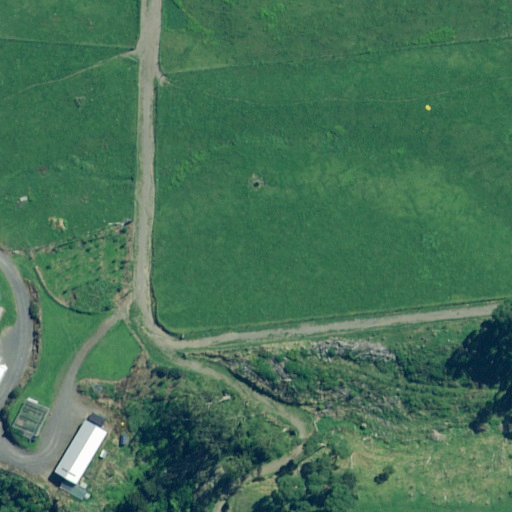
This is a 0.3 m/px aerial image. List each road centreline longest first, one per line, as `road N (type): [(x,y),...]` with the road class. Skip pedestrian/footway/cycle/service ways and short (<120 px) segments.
road 1 (track): [(157,325),(511,312)]
road 2 (track): [(157,325),(193,0)]
road 3 (track): [(273,511),(270,485),(227,399),(157,325)]
